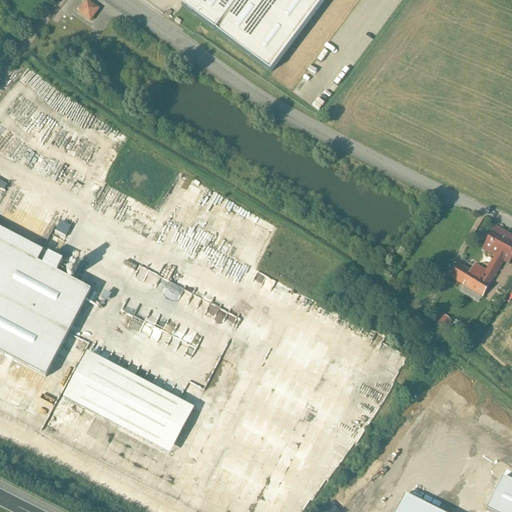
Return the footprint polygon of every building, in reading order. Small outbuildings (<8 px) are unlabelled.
[(187,0),(182,7),(271,74),(325,0),(187,0)] [(98,10),(87,3),(79,14),(90,22),(98,10)] [(511,238),(494,228),(482,250),(493,256),(502,261),(506,264),(511,254),(511,238)] [(0,231),(0,244),(37,264),(43,253),(0,231)] [(37,264),(0,244),(0,355),(46,379),(92,293),(63,279),(70,268),(43,253),(37,264)] [(480,299),(502,261),(493,256),(484,273),(480,279),(469,273),(455,265),(448,277),(480,299)] [(480,279),(484,273),(473,267),(469,273),(480,279)] [(193,411),(88,356),(65,399),(170,453),(193,411)] [(511,511),(511,483),(503,479),(486,511),(511,511)] [(435,511),(405,497),(397,511),(435,511)]
